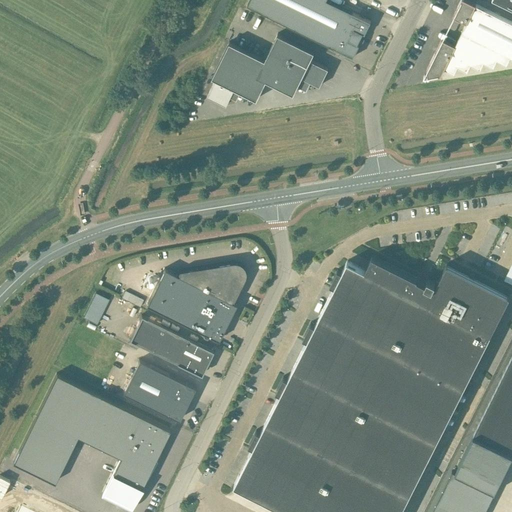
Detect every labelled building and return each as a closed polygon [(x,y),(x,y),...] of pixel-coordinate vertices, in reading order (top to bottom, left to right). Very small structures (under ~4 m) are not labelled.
[(249,0),(247,4),(353,56),(359,44),(358,43),(363,32),(365,33),(371,20),(329,0),(249,0)] [(476,3),(468,0),(460,0),(453,15),(466,22),(455,44),(442,37),(427,68),(428,76),(441,74),(444,67),(454,72),(458,65),(467,70),(471,63),(480,68),(484,61),(493,66),(497,58),(507,63),(510,56),(511,57),(511,21),(476,3)] [(511,0),(495,0),(511,8),(511,0)] [(257,74),(266,79),(294,93),(298,84),(307,89),(311,81),(320,85),(328,67),(310,59),(314,50),(278,32),(265,58),(257,74)] [(257,98),(266,79),(257,74),(265,58),(230,41),(212,76),(216,78),(208,95),(226,104),(231,96),(237,99),(241,90),(257,98)] [(239,474),(234,484),(235,484),(290,511),(399,511),(431,450),(510,295),(509,294),(508,296),(447,265),(448,263),(447,263),(434,287),(433,287),(435,282),(428,278),(427,280),(418,276),(417,277),(372,255),(365,269),(347,260),(342,270),(338,268),(330,283),(334,285),(315,324),(310,322),(303,337),(307,339),(288,378),(283,375),(276,390),(280,392),(261,431),(256,429),(249,444),(253,446),(248,457),(239,474)] [(237,261),(235,260),(233,260),(179,269),(178,271),(164,268),(147,303),(218,339),(236,303),(231,300),(231,299),(233,300),(244,279),(245,274),(246,272),(246,270),(245,268),(244,267),(243,265),(242,263),(240,262),(239,261),(237,261)] [(140,305),(144,298),(126,289),(122,296),(140,305)] [(109,298),(96,292),(84,316),(96,323),(109,298)] [(213,349),(141,314),(139,319),(136,326),(135,326),(129,338),(201,374),(213,349)] [(195,386),(139,358),(123,391),(149,404),(179,418),(195,386)] [(511,372),(483,435),(511,447),(511,372)] [(170,428),(56,373),(13,461),(54,481),(77,434),(120,456),(103,491),(132,505),(170,428)] [(494,491),(511,455),(511,454),(473,435),(455,472),(494,491)]
